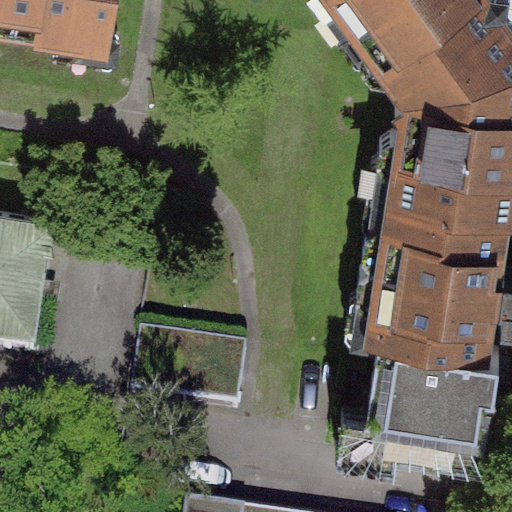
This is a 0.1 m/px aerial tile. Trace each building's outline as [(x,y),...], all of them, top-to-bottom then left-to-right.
[(0,0),(0,16),(48,24),(48,34),(59,47),(72,49),(81,43),(87,35),(110,39),(116,0),(0,0)] [(321,0),(345,33),(390,0),(321,0)] [(390,0),(345,33),(374,71),(388,74),(396,68),(413,89),(398,100),(409,115),(406,131),(511,144),(511,70),(509,66),(511,64),(511,10),(506,2),(506,0),(390,0)] [(369,329),(383,330),(491,347),(494,313),(490,312),(492,295),(507,297),(505,314),(511,315),(511,267),(496,265),(500,243),(506,245),(509,211),(511,211),(511,144),(406,131),(395,129),(382,137),(366,248),(373,258),(363,264),(360,291),(372,305),(369,329)] [(57,222),(0,213),(0,349),(36,355),(57,222)] [(383,330),(367,435),(485,453),(501,348),(491,347),(383,330)] [(238,408),(246,349),(143,334),(135,393),(238,408)]
